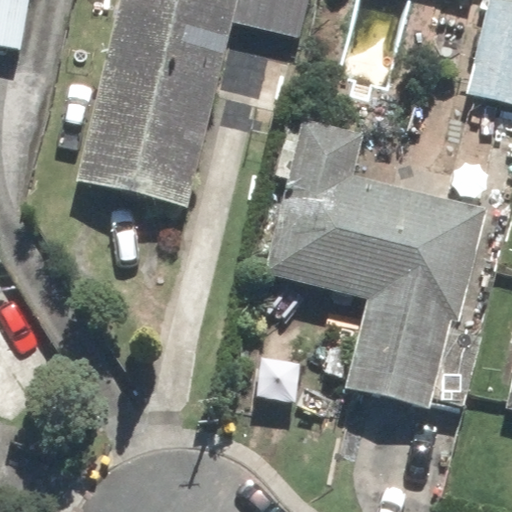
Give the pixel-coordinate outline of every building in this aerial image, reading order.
[(0,0),(0,55),(19,58),(26,0),(0,0)] [(234,0),(233,8),(192,0),(117,0),(77,192),(189,216),(228,32),(296,46),(305,0),(234,0)] [(511,9),(484,5),(464,109),(489,114),(477,177),(511,183),(511,9)] [(354,148),(296,135),(261,285),(359,309),(339,395),(428,416),(429,413),(456,420),(484,299),(466,295),(484,219),(345,187),(354,148)] [(511,369),(500,417),(511,419),(511,369)]
